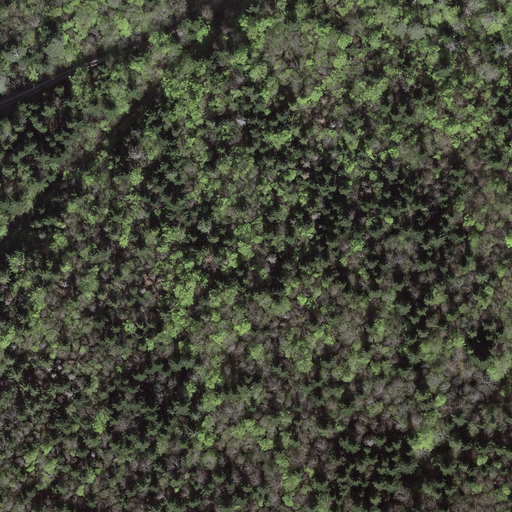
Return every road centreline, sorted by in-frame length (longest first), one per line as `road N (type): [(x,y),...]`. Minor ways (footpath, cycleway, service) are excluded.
road 1 (track): [(0,248),(239,0)]
road 2 (track): [(0,102),(215,0)]
road 3 (track): [(381,511),(511,373)]
